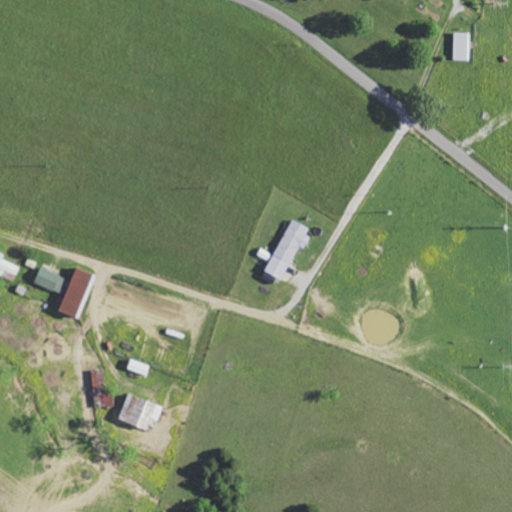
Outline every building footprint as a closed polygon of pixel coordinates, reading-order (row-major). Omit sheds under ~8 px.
[(455,60),(471,61),(471,33),(455,33),(455,60)] [(268,273),(285,280),(299,246),(306,249),(311,237),(307,236),(311,227),(291,219),(268,273)] [(0,276),(14,282),(21,267),(0,258),(0,276)] [(71,280),(43,268),(36,283),(65,295),(71,280)] [(98,275),(77,268),(62,311),(82,318),(98,275)] [(115,407),(114,392),(106,392),(105,370),(94,371),(96,401),(103,401),(104,408),(115,407)] [(163,405),(128,395),(121,421),(156,431),(163,405)]
